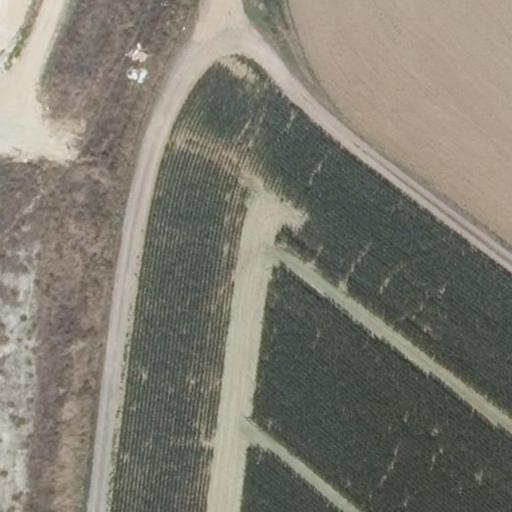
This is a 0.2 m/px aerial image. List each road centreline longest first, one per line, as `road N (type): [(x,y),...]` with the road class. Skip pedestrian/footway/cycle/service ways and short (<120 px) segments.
road 1 (track): [(250,24),(200,77),(168,148),(112,511)]
road 2 (track): [(238,0),(275,74),(511,276)]
